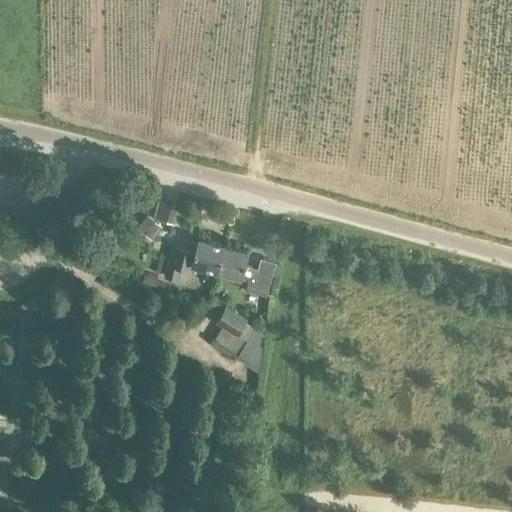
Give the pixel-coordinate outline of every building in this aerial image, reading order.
[(162,225),(148,215),(142,223),(156,234),(162,225)] [(215,270),(222,245),(198,239),(194,252),(173,246),(165,276),(176,280),(180,268),(190,271),(192,264),(215,270)] [(222,245),(215,270),(240,277),(247,252),(222,245)] [(249,277),(245,289),(266,294),(269,282),(249,277)] [(225,307),(216,321),(237,334),(245,320),(225,307)]
